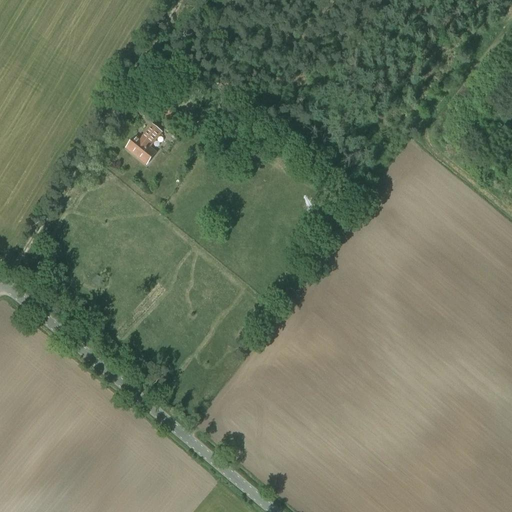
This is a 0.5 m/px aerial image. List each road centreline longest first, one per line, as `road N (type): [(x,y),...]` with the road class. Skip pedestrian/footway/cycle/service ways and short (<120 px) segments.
road 1 (unclassified): [(276,511),(1,280)]
road 2 (track): [(1,280),(173,0)]
